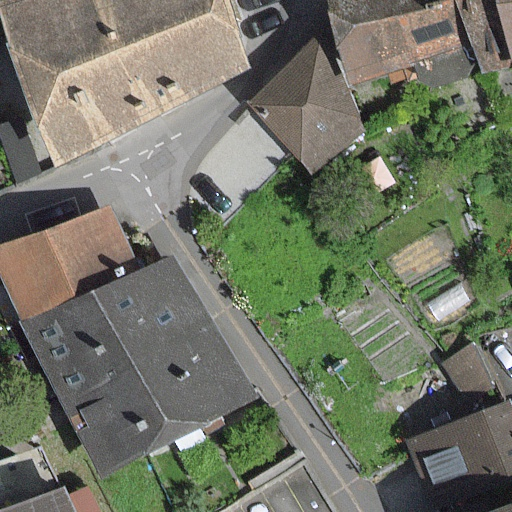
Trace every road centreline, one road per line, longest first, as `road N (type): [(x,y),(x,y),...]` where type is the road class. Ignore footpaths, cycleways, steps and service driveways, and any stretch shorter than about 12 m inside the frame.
road 1 (residential): [(126,156),(362,511)]
road 2 (residential): [(302,0),(257,72),(126,156)]
road 3 (residential): [(126,156),(0,211)]
